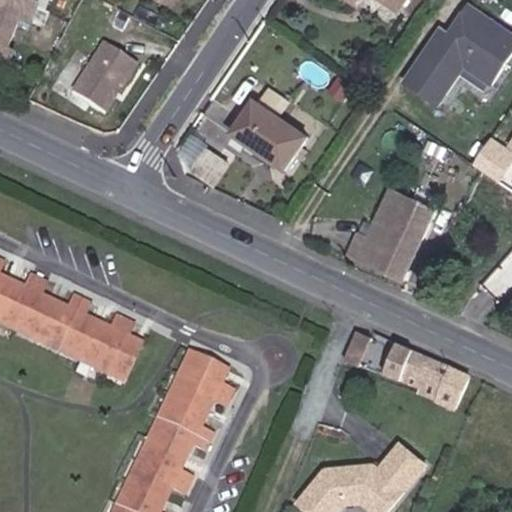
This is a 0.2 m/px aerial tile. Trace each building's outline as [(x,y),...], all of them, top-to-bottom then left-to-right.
[(32,0),(0,0),(0,73),(2,75),(11,53),(5,50),(16,24),(27,28),(36,6),(31,4),(32,0)] [(164,0),(163,2),(176,9),(180,0),(164,0)] [(381,0),(397,11),(404,0),(352,0),(356,2),(357,0),(381,0)] [(487,88),(511,51),(511,40),(464,8),(445,37),(437,32),(400,86),(434,108),(458,71),(487,88)] [(112,101),(140,56),(107,36),(79,82),(112,101)] [(343,103),(353,89),(339,80),(330,94),(343,103)] [(260,106),(280,120),(291,105),(271,91),(260,106)] [(260,106),(256,103),(234,133),(286,170),(307,140),(280,120),(260,106)] [(224,147),(202,131),(186,153),(208,169),(224,147)] [(350,255),(405,280),(435,211),(391,192),(368,240),(358,236),(350,255)] [(511,256),(489,284),(503,296),(511,285),(511,275),(510,274),(511,271),(511,256)] [(0,321),(123,381),(141,343),(129,337),(134,325),(115,316),(109,328),(83,316),(89,304),(73,297),(67,308),(40,296),(45,283),(30,275),(23,288),(0,276),(0,265),(2,262),(0,261),(0,321)] [(372,338),(358,332),(345,360),(360,366),(372,338)] [(422,383),(418,392),(436,400),(450,367),(412,350),(397,343),(386,367),(422,383)] [(228,372),(192,354),(116,511),(161,511),(172,490),(183,496),(192,477),(182,472),(193,446),(205,452),(213,433),(202,427),(214,402),(225,408),(233,391),(222,385),(228,372)] [(450,367),(436,400),(454,408),(469,376),(450,367)] [(383,511),(425,464),(401,443),(379,469),(373,464),(370,468),(363,469),(360,465),(326,469),(300,501),(313,511),(336,511),(345,500),(362,499),(377,511),(383,511)]
